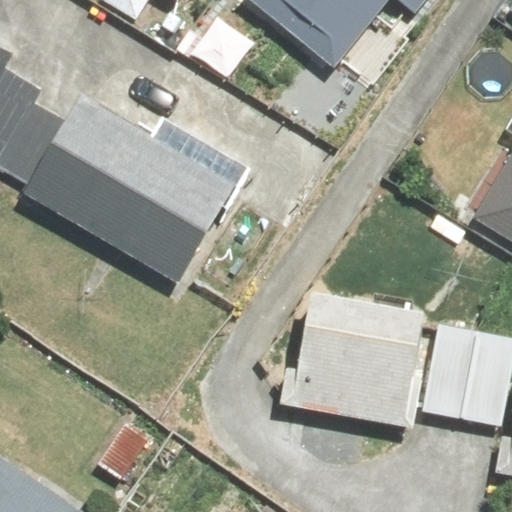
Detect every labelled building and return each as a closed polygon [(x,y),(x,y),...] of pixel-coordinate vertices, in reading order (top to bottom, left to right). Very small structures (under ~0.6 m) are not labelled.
[(239,0),(237,3),(330,74),(387,0),(239,0)] [(73,102),(17,197),(171,288),(227,193),(73,102)] [(511,139),(470,211),(511,236),(511,139)] [(425,322),(300,299),(279,411),(404,433),(425,322)] [(511,394),(497,481),(511,483),(511,394)] [(0,511),(73,511),(0,463),(0,511)]
